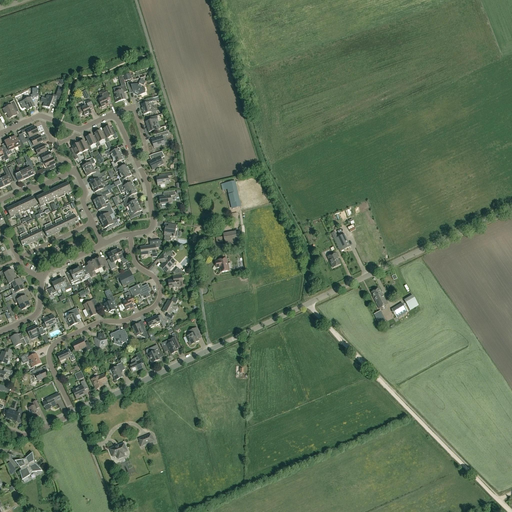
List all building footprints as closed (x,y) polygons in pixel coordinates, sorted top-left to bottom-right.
[(132,86),(131,84),(128,82),(127,83),(129,90),(132,89),(134,94),(138,96),(144,94),(145,92),(143,86),(139,84),(132,86)] [(116,102),(125,100),(123,93),(127,92),(125,85),(119,87),(120,91),(115,93),(116,97),(115,97),(116,102)] [(108,103),(111,101),(106,90),(99,93),(101,98),(98,99),(102,108),(109,105),(108,103)] [(57,107),(62,93),(57,92),(56,95),(53,94),(52,97),(47,96),(43,106),(49,109),(51,105),(57,107)] [(38,100),(38,93),(34,93),(34,96),(31,98),(30,97),(23,101),(28,110),(35,107),(32,101),(34,100),(38,100)] [(152,98),(146,100),(146,103),(142,105),(143,110),(142,110),(144,115),(151,112),(149,103),(153,101),(152,98)] [(90,111),(94,109),(90,100),(84,103),(85,106),(78,109),(81,114),(83,112),(85,116),(91,114),(90,111)] [(17,115),(14,109),(17,108),(14,101),(10,103),(11,105),(2,109),(5,114),(7,113),(10,119),(17,115)] [(146,122),(149,132),(157,130),(154,120),(158,119),(157,116),(148,118),(149,121),(146,122)] [(30,138),(33,136),(39,133),(36,127),(30,130),(29,127),(21,131),(22,134),(27,132),(30,137),(30,138)] [(106,135),(108,139),(114,136),(115,139),(118,138),(115,131),(112,132),(109,127),(103,130),(106,135)] [(108,139),(106,135),(103,137),(101,131),(95,134),(97,139),(99,143),(105,140),(106,143),(109,142),(108,139)] [(154,147),(164,144),(162,136),(165,135),(164,132),(158,134),(159,137),(151,139),(154,147)] [(99,143),(97,139),(95,141),(92,135),(86,138),(90,145),(90,147),(96,144),(98,147),(101,146),(99,143)] [(10,139),(15,149),(18,147),(20,150),(25,148),(22,141),(19,143),(16,136),(10,139)] [(34,146),(37,145),(43,142),(40,136),(34,139),(33,136),(30,138),(30,137),(26,139),(28,142),(31,147),(34,146)] [(11,150),(15,149),(10,139),(4,142),(7,148),(4,150),(5,151),(7,156),(12,154),(11,150)] [(90,147),(90,145),(87,147),(84,141),(78,144),(83,153),(88,150),(90,153),(93,152),(90,147)] [(77,155),(83,153),(78,144),(72,146),(75,152),(72,153),(75,160),(78,158),(77,155)] [(38,155),(43,152),(47,151),(44,145),(38,147),(37,145),(34,146),(31,147),(31,148),(32,150),(35,149),(38,155)] [(0,157),(1,157),(3,160),(5,159),(6,161),(9,159),(7,156),(5,151),(2,153),(0,147),(0,157)] [(112,158),(121,154),(119,149),(112,152),(111,149),(104,152),(106,155),(107,154),(108,157),(111,155),(112,158)] [(44,163),(53,158),(50,152),(44,155),(43,152),(38,155),(36,155),(38,158),(41,157),(44,163)] [(164,157),(162,152),(153,155),(155,159),(149,162),(153,170),(157,168),(157,167),(163,164),(161,159),(164,157)] [(114,168),(118,166),(117,163),(125,159),(124,157),(122,156),(121,154),(112,158),(114,162),(111,163),(113,166),(110,167),(111,169),(113,168),(114,168)] [(53,158),(44,163),(46,168),(43,170),(45,173),(51,170),(50,167),(55,164),(53,158)] [(84,172),(93,167),(92,165),(95,163),(93,158),(87,161),(88,164),(82,167),(84,172)] [(25,170),(29,178),(34,175),(31,168),(34,167),(31,161),(26,163),(28,168),(25,170)] [(120,175),(129,171),(127,165),(120,168),(118,166),(114,168),(116,173),(119,172),(120,175)] [(13,179),(16,178),(18,183),(24,180),(20,172),(16,174),(16,172),(14,173),(11,167),(8,168),(13,179)] [(95,177),(101,174),(98,169),(95,170),(93,167),(84,172),(87,177),(93,174),(95,177)] [(24,180),(29,178),(25,170),(20,172),(24,180)] [(121,184),(124,183),(126,182),(125,179),(132,176),(129,171),(120,175),(122,178),(119,179),(121,184)] [(92,188),(104,182),(102,177),(106,176),(104,173),(101,175),(101,174),(95,177),(96,180),(90,183),(92,188)] [(165,186),(165,184),(169,184),(167,177),(173,176),(172,173),(164,174),(165,177),(157,178),(158,185),(160,185),(160,187),(161,188),(164,187),(165,186)] [(1,179),(5,187),(10,184),(7,176),(1,179)] [(241,207),(235,181),(227,183),(221,185),(222,191),(228,190),(233,209),(241,207)] [(94,193),(101,190),(102,193),(104,192),(108,190),(104,182),(92,188),(94,193)] [(125,192),(134,188),(132,182),(125,186),(124,183),(121,184),(117,186),(118,189),(121,194),(125,192)] [(63,185),(67,193),(68,192),(69,193),(72,192),(72,191),(68,183),(63,185)] [(65,194),(67,193),(63,185),(57,187),(62,197),(65,195),(65,194)] [(59,198),(62,197),(57,187),(52,190),(56,198),(58,197),(59,198)] [(125,192),(127,195),(124,197),(125,199),(123,200),(124,202),(124,203),(130,200),(134,198),(135,198),(134,195),(137,193),(134,188),(125,192)] [(54,199),(56,198),(52,190),(47,192),(51,202),(54,200),(54,199)] [(108,200),(106,195),(110,193),(108,190),(104,192),(102,193),(98,195),(100,198),(93,201),(96,206),(105,202),(108,200)] [(160,204),(171,203),(170,196),(175,195),(175,191),(167,192),(167,196),(159,197),(160,204)] [(48,203),(51,202),(47,192),(42,195),(46,203),(47,202),(48,203)] [(44,204),(46,203),(42,195),(36,197),(40,205),(41,207),(44,205),(44,204)] [(27,199),(31,207),(33,207),(34,208),(37,206),(37,205),(33,197),(27,199)] [(130,200),(124,203),(124,202),(123,203),(126,208),(129,207),(130,210),(139,206),(136,200),(135,201),(134,198),(130,200)] [(29,208),(31,207),(27,199),(22,202),(27,211),(30,210),(29,208)] [(24,212),(27,211),(22,202),(17,204),(21,212),(23,211),(24,212)] [(106,205),(105,202),(96,206),(98,211),(104,208),(106,211),(111,209),(112,208),(109,203),(106,205)] [(19,213),(21,212),(17,204),(12,206),(16,215),(16,216),(19,215),(19,213)] [(14,216),(16,215),(12,206),(7,209),(11,217),(10,217),(11,218),(14,217),(14,216)] [(139,206),(130,210),(131,213),(129,214),(131,219),(137,217),(136,217),(141,214),(140,212),(142,211),(139,206)] [(101,223),(112,219),(110,215),(114,214),(111,209),(106,211),(105,211),(107,214),(99,218),(101,223)] [(73,225),(78,223),(74,213),(72,214),(70,210),(67,212),(68,215),(72,223),(73,225)] [(68,227),(73,225),(72,223),(68,215),(65,216),(66,219),(64,220),(68,227)] [(64,220),(62,220),(61,218),(58,220),(62,228),(63,230),(68,227),(64,220)] [(112,219),(101,223),(104,229),(112,225),(113,228),(119,225),(117,220),(113,222),(112,219)] [(58,220),(55,221),(56,223),(54,224),(58,232),(63,230),(62,228),(58,220)] [(54,224),(52,225),(51,223),(48,224),(51,232),(53,235),(58,232),(54,224)] [(48,224),(44,226),(46,228),(44,229),(47,237),(53,235),(51,232),(48,224)] [(176,229),(176,225),(168,224),(168,227),(165,227),(164,235),(165,236),(164,240),(169,241),(170,236),(177,237),(178,229),(176,229)] [(38,239),(44,237),(40,229),(38,230),(37,227),(34,229),(38,239)] [(34,229),(30,230),(31,233),(30,234),(33,242),(38,239),(34,229)] [(30,234),(28,235),(27,232),(23,234),(28,244),(33,242),(30,234)] [(237,240),(237,238),(236,232),(223,234),(224,242),(237,240)] [(338,237),(335,232),(331,233),(340,252),(350,247),(344,234),(338,237)] [(28,244),(23,234),(20,235),(21,238),(19,239),(23,247),(28,244)] [(237,240),(224,242),(225,246),(242,243),(240,238),(237,238),(237,240)] [(157,257),(156,253),(155,248),(161,247),(160,240),(150,241),(151,246),(140,247),(141,255),(152,254),(152,258),(157,257)] [(113,252),(117,261),(121,259),(123,264),(128,262),(125,255),(122,257),(119,249),(113,252)] [(166,273),(175,263),(170,258),(171,257),(173,257),(171,251),(164,253),(158,260),(163,264),(160,267),(166,273)] [(114,262),(117,261),(113,252),(108,254),(111,262),(108,263),(111,270),(117,267),(114,262)] [(333,268),(340,264),(337,257),(338,257),(336,253),(328,257),(333,268)] [(101,258),(100,258),(99,257),(96,258),(96,260),(94,261),(98,270),(102,268),(104,271),(110,269),(106,262),(104,258),(101,259),(101,258)] [(228,270),(226,259),(218,260),(218,261),(215,262),(216,268),(220,267),(221,268),(220,268),(221,272),(228,271),(228,270)] [(98,270),(94,261),(88,264),(89,265),(85,267),(91,278),(96,275),(94,271),(98,270)] [(84,274),(81,267),(75,270),(81,282),(87,279),(89,283),(92,282),(90,278),(91,278),(88,272),(84,274)] [(7,279),(15,275),(12,270),(8,272),(6,269),(0,272),(0,274),(2,278),(6,276),(7,279)] [(79,283),(81,282),(75,270),(70,272),(72,277),(69,279),(72,286),(76,284),(76,282),(79,283)] [(123,286),(134,281),(129,270),(116,277),(117,280),(120,279),(123,286)] [(17,280),(15,275),(7,279),(9,284),(11,283),(17,280)] [(183,283),(184,282),(184,278),(182,278),(182,275),(172,277),(173,280),(168,281),(169,289),(179,287),(179,288),(183,287),(182,283),(183,283)] [(14,288),(22,284),(19,279),(17,280),(11,283),(9,284),(10,286),(12,285),(14,288)] [(57,281),(61,289),(64,288),(66,291),(71,288),(68,282),(65,284),(63,279),(57,281)] [(52,284),(54,287),(47,290),(50,296),(53,294),(54,296),(58,295),(57,294),(58,291),(61,289),(57,281),(52,284)] [(13,298),(19,295),(18,293),(24,290),(22,284),(14,288),(11,290),(13,295),(11,295),(13,298)] [(142,287),(141,284),(136,286),(129,289),(133,298),(140,295),(142,300),(150,296),(148,292),(151,291),(147,285),(142,287)] [(381,293),(379,288),(371,292),(374,297),(373,298),(379,309),(388,305),(382,293),(381,293)] [(113,310),(115,310),(112,303),(115,301),(109,290),(104,292),(107,298),(108,300),(107,302),(104,304),(106,308),(105,310),(107,311),(108,313),(110,312),(113,313),(113,310)] [(133,300),(130,292),(124,295),(126,299),(126,300),(123,302),(127,311),(133,308),(132,306),(135,304),(133,300)] [(20,305),(28,301),(25,296),(21,298),(19,295),(13,298),(15,304),(18,302),(20,305)] [(410,310),(418,305),(412,295),(404,300),(410,310)] [(175,305),(178,300),(173,297),(171,302),(168,301),(163,310),(168,313),(166,317),(171,320),(173,316),(170,314),(173,309),(175,310),(177,307),(175,305)] [(85,317),(88,315),(89,318),(97,314),(94,308),(97,306),(94,299),(91,301),(84,305),(86,310),(83,311),(85,317)] [(28,301),(20,305),(22,310),(30,307),(28,301)] [(397,319),(408,312),(402,303),(391,310),(397,319)] [(70,327),(79,323),(76,316),(79,315),(76,308),(68,312),(70,316),(65,318),(70,327)] [(379,325),(386,321),(380,311),(373,314),(379,325)] [(44,329),(57,323),(53,315),(43,320),(45,323),(42,325),(44,329)] [(162,318),(161,315),(158,316),(157,315),(146,320),(150,328),(161,323),(163,328),(166,326),(162,318)] [(141,327),(140,327),(139,324),(132,327),(137,336),(138,335),(145,338),(146,340),(149,338),(144,326),(141,327)] [(38,329),(37,325),(27,330),(30,336),(40,332),(41,335),(45,334),(42,327),(38,329)] [(190,345),(199,341),(198,339),(201,338),(197,328),(189,331),(191,335),(186,337),(190,345)] [(121,332),(120,330),(110,335),(112,338),(113,338),(115,341),(118,342),(120,343),(122,344),(126,342),(128,347),(132,346),(130,342),(125,332),(123,333),(122,333),(121,332)] [(21,340),(18,334),(11,338),(15,347),(22,344),(23,346),(27,345),(24,338),(21,340)] [(103,349),(107,344),(104,337),(105,334),(98,334),(98,336),(94,342),(96,348),(103,349)] [(178,351),(177,349),(180,348),(175,338),(170,340),(171,343),(162,347),(165,353),(169,351),(171,354),(178,351)] [(84,343),(82,339),(72,344),(76,351),(86,346),(88,351),(91,349),(88,342),(84,343)] [(160,352),(157,346),(151,349),(146,351),(147,354),(148,354),(147,355),(149,360),(150,359),(152,363),(160,360),(159,358),(163,356),(161,351),(160,352)] [(12,355),(14,351),(6,348),(4,352),(2,351),(0,355),(0,362),(8,365),(9,365),(9,364),(10,362),(10,361),(9,360),(8,360),(10,355),(12,355)] [(69,354),(67,350),(57,355),(60,361),(69,357),(71,361),(72,361),(73,364),(76,362),(75,360),(72,352),(69,354)] [(132,373),(142,368),(141,365),(144,363),(139,353),(136,355),(137,357),(131,360),(131,362),(131,363),(126,366),(127,369),(128,369),(130,373),(132,372),(132,373)] [(33,367),(41,364),(36,354),(29,357),(33,367)] [(123,377),(121,373),(121,371),(125,370),(122,363),(117,365),(117,367),(109,371),(111,375),(113,374),(115,380),(114,381),(123,377)] [(10,374),(11,371),(4,369),(3,372),(0,370),(0,378),(3,380),(6,373),(10,374)] [(47,377),(44,370),(41,372),(40,371),(39,372),(38,369),(32,372),(35,378),(37,379),(38,381),(40,380),(41,381),(42,379),(47,377)] [(107,381),(104,374),(99,377),(99,376),(92,380),(96,389),(103,386),(102,383),(107,381)] [(76,399),(86,394),(84,390),(88,388),(84,381),(81,383),(82,386),(72,391),(76,399)] [(61,399),(58,393),(45,400),(46,401),(43,403),(46,410),(56,406),(54,402),(61,399)] [(33,419),(40,416),(37,409),(40,408),(36,401),(33,403),(34,406),(29,408),(31,414),(33,419)] [(21,410),(21,408),(19,408),(19,409),(18,409),(17,413),(9,410),(6,418),(16,421),(18,417),(22,418),(23,415),(22,410),(21,410)] [(151,437),(150,435),(139,439),(140,442),(139,442),(141,446),(154,441),(152,437),(151,437)] [(125,448),(124,444),(113,448),(110,449),(111,454),(112,453),(114,457),(117,455),(117,457),(119,458),(123,457),(124,455),(123,453),(126,452),(124,448),(125,448)] [(29,480),(27,477),(30,475),(30,473),(32,472),(42,471),(34,463),(32,453),(24,459),(14,461),(22,470),(20,471),(22,480),(23,480),(24,483),(29,480)]
